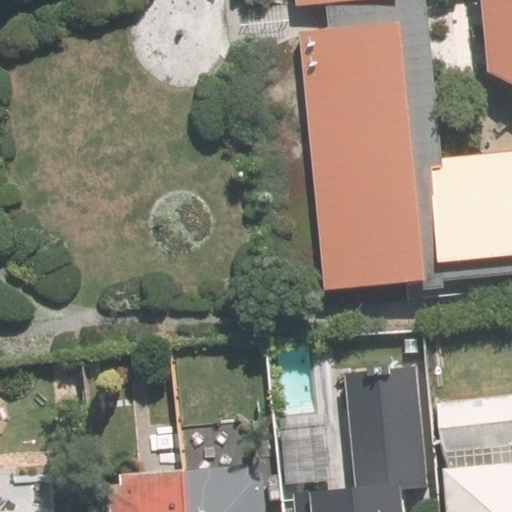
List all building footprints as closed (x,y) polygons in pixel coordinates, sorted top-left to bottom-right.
[(511,0),(497,0),(503,74),(511,78),(511,0)] [(410,19),(311,31),(343,293),(442,281),(410,19)] [(511,153),(443,162),(456,262),(511,255),(511,153)] [(440,331),(328,342),(336,420),(448,409),(440,331)] [(511,511),(511,399),(454,404),(461,511),(511,511)] [(282,511),(277,456),(245,459),(241,427),(186,432),(190,466),(122,473),(126,511),(282,511)] [(419,511),(416,467),(305,476),(308,511),(419,511)] [(65,511),(66,511),(57,511),(47,511),(46,483),(0,484),(0,511),(65,511)]
